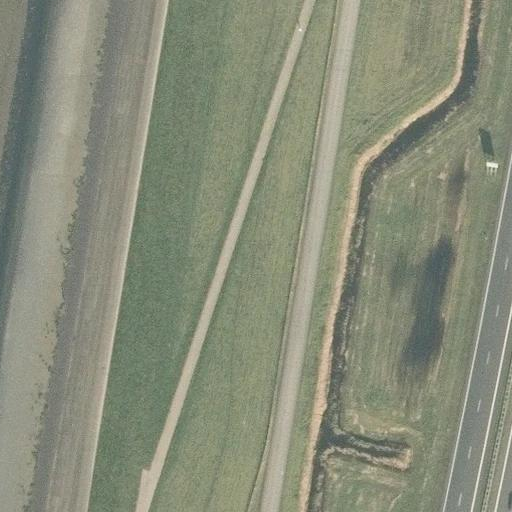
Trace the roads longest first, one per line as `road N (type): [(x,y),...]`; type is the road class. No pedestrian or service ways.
road 1 (unclassified): [(268,511),(350,0)]
road 2 (trunk): [(511,180),(450,511)]
